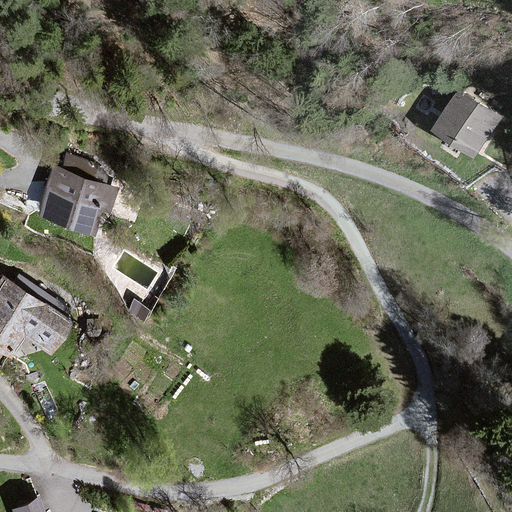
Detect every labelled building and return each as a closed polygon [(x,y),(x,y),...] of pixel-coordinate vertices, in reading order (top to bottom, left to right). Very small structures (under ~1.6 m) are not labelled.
[(503,120),(463,93),(438,129),(478,156),(503,120)] [(113,186),(51,164),(35,209),(98,231),(113,186)] [(152,205),(181,215),(187,198),(158,188),(152,205)] [(69,319),(0,275),(0,346),(7,351),(19,332),(48,351),(69,319)] [(40,511),(35,496),(11,505),(13,511),(40,511)]
